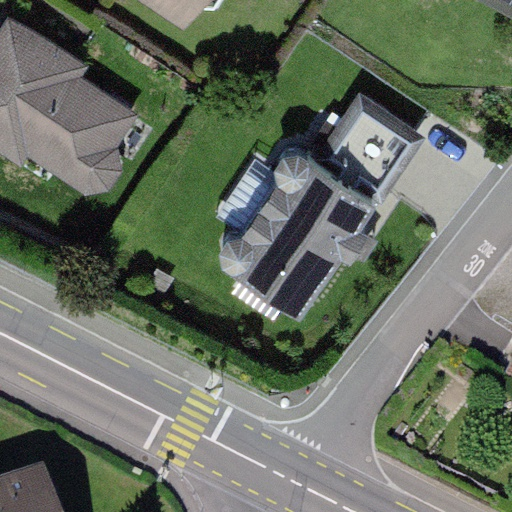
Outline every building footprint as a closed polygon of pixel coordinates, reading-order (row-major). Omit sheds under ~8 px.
[(211,0),(149,0),(195,28),(211,0)] [(511,0),(498,0),(511,9),(511,0)] [(144,110),(0,21),(0,151),(86,204),(144,110)] [(235,273),(301,315),(421,132),(355,89),(235,273)] [(511,329),(500,349),(511,356),(511,329)] [(0,511),(47,511),(41,493),(0,507),(0,511)]
